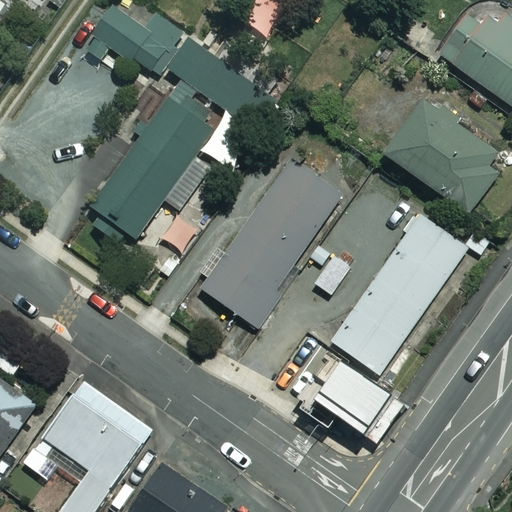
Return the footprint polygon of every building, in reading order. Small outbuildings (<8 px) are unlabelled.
[(0,0),(0,20),(13,0),(0,0)] [(144,29),(109,6),(86,40),(95,46),(88,56),(101,65),(110,53),(133,68),(135,65),(159,82),(164,75),(179,85),(150,130),(139,123),(130,136),(138,142),(102,195),(94,189),(81,208),(97,219),(90,230),(115,247),(123,234),(134,241),(161,202),(177,213),(212,162),(229,173),(278,100),(153,16),(144,29)] [(511,17),(508,14),(497,29),(474,12),(440,58),(511,111),(511,17)] [(508,162),(423,104),(384,161),(469,219),(508,162)] [(201,294),(254,330),(330,218),(336,222),(348,205),(288,165),(235,244),(228,239),(215,260),(221,264),(201,294)] [(467,251),(413,214),(399,235),(403,238),(347,322),(325,307),(298,346),(335,371),(313,403),(368,440),(396,399),(376,386),(388,368),(398,374),(413,351),(404,345),(467,251)] [(357,259),(343,249),(313,290),(330,303),(352,272),(349,270),(357,259)] [(0,465),(40,409),(0,380),(0,465)] [(98,511),(146,442),(79,397),(49,441),(45,438),(30,461),(53,476),(34,504),(44,511),(98,511)] [(408,407),(396,399),(368,440),(379,448),(408,407)] [(222,501),(229,491),(212,479),(205,489),(168,464),(135,511),(225,511),(229,506),(222,501)]
